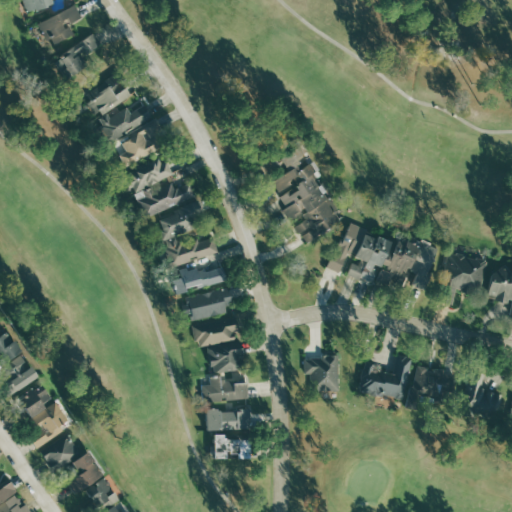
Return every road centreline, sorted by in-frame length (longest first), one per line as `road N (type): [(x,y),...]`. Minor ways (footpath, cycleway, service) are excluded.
road 1 (residential): [(107,0),(189,115),(252,256),(282,407),(279,511)]
road 2 (residential): [(270,324),(361,314),(511,346)]
